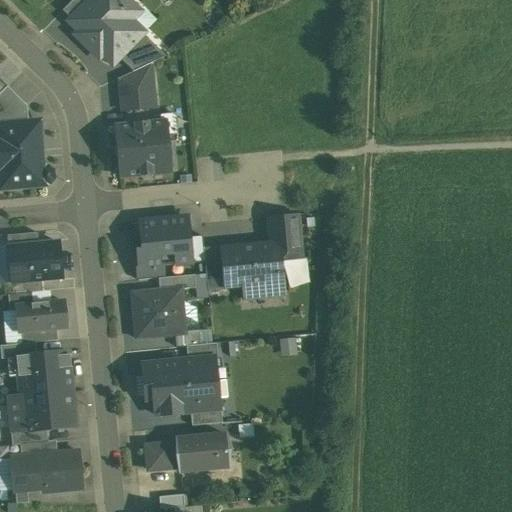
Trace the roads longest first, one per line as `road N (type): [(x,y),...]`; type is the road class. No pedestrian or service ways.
road 1 (track): [(358,511),(373,0)]
road 2 (residential): [(86,201),(115,511)]
road 3 (residential): [(0,21),(72,104),(86,201)]
road 4 (residential): [(269,188),(86,201)]
